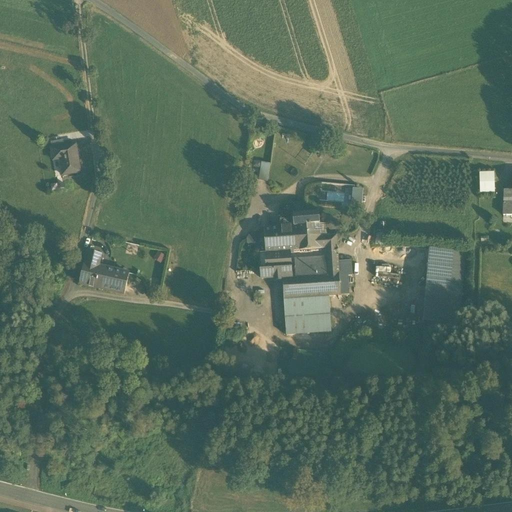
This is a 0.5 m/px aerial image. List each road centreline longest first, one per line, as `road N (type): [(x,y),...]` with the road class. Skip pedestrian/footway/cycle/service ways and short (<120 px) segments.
road 1 (residential): [(511,158),(389,149),(247,112),(90,0)]
road 2 (track): [(30,497),(44,348),(72,288)]
road 3 (track): [(72,288),(222,314)]
